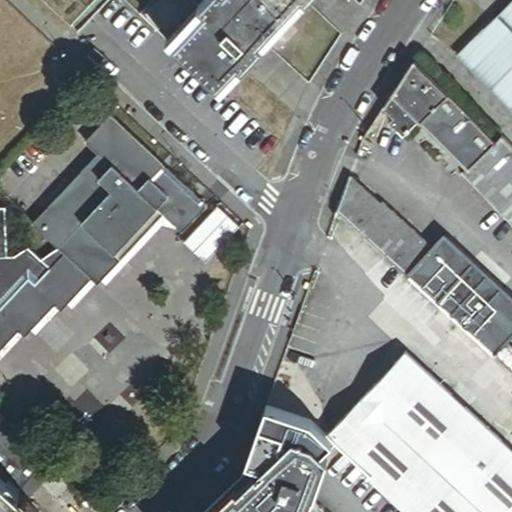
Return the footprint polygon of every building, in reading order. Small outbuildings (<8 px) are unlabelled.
[(150,0),(139,12),(218,86),(239,63),(244,67),(305,0),(150,0)] [(511,0),(510,0),(458,52),(511,106),(511,0)] [(472,166),(499,140),(417,57),(395,90),(427,122),(472,166)] [(427,122),(395,90),(387,104),(396,112),(392,117),(406,132),(416,122),(421,127),(427,122)] [(0,350),(18,330),(25,337),(55,304),(62,311),(91,280),(97,285),(163,214),(183,233),(208,206),(111,115),(86,141),(98,154),(32,224),(57,247),(41,260),(28,248),(15,259),(8,260),(6,211),(0,211),(0,350)] [(511,138),(507,133),(499,140),(472,166),(468,169),(511,215),(511,138)] [(340,210),(410,274),(435,246),(386,201),(384,203),(352,174),(339,209),(340,210)] [(410,274),(495,353),(506,340),(510,337),(511,334),(511,296),(445,235),(435,246),(410,274)] [(495,353),(511,368),(511,345),(506,340),(495,353)] [(373,473),(413,511),(511,511),(511,449),(408,352),(331,432),(338,439),(374,472),(373,473)] [(244,472),(202,511),(306,511),(334,449),(329,448),(338,439),(331,432),(316,418),(267,405),(248,460),(254,462),(244,472)] [(0,479),(15,492),(45,459),(0,419),(0,479)] [(55,467),(45,459),(15,492),(25,501),(55,467)] [(15,492),(0,479),(0,511),(37,511),(25,501),(15,492)]
